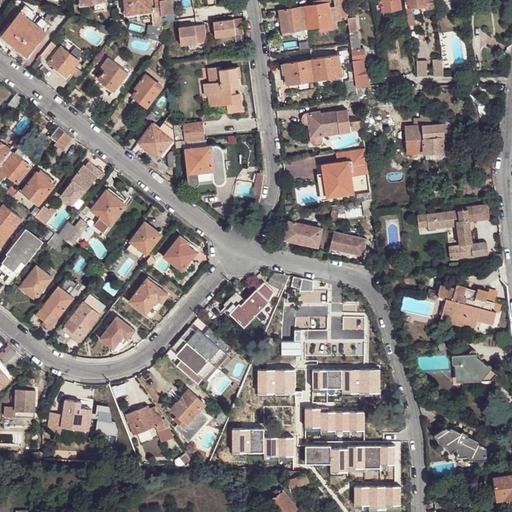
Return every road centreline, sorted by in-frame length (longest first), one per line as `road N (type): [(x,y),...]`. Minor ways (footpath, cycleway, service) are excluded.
road 1 (residential): [(240,252),(350,276),(376,291),(413,410),(422,511)]
road 2 (residential): [(0,62),(240,252)]
road 3 (unclassified): [(240,252),(159,344),(113,370),(61,365),(0,319)]
road 4 (unclassified): [(252,0),(275,174),(267,209),(240,252)]
road 5 (residential): [(511,119),(505,188),(511,245)]
road 6 (unclassified): [(511,80),(391,80)]
